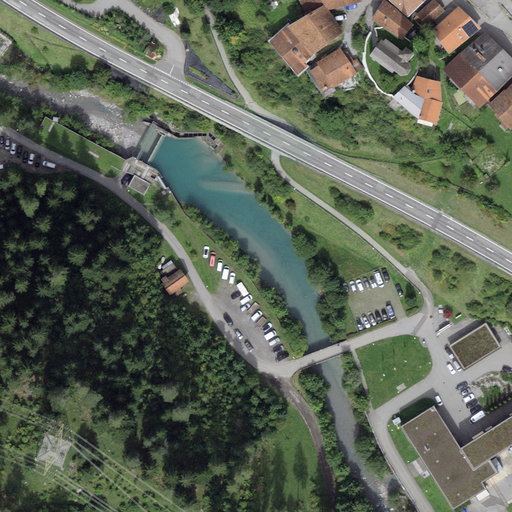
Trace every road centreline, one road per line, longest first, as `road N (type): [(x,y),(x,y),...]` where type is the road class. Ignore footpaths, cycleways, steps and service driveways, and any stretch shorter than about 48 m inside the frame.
road 1 (secondary): [(17,0),(511,263)]
road 2 (unclassified): [(422,325),(274,377),(243,353),(173,241),(127,196),(0,127)]
